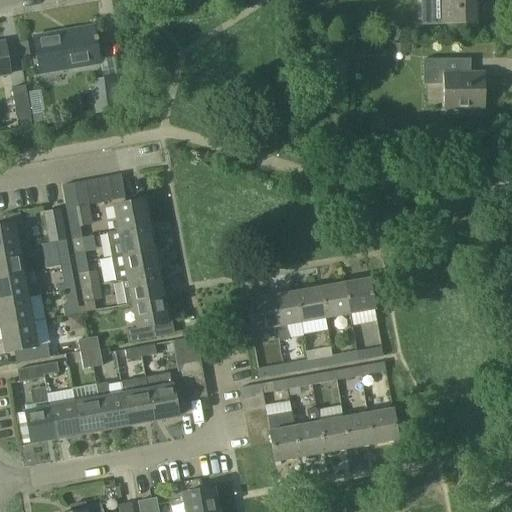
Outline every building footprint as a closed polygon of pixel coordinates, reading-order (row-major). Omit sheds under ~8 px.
[(423,0),(424,24),(474,23),(474,1),(479,1),(478,0),(423,0)] [(34,38),(39,65),(41,74),(100,63),(94,30),(66,35),(65,32),(34,38)] [(0,43),(0,76),(11,74),(5,43),(0,43)] [(450,76),(450,65),(450,59),(423,59),(423,84),(443,84),(443,107),(484,106),(484,76),(450,76)] [(116,78),(91,82),(96,114),(118,109),(116,78)] [(24,86),(11,88),(17,128),(32,125),(24,86)] [(109,177),(113,201),(125,199),(121,175),(109,177)] [(97,179),(101,203),(113,201),(109,177),(97,179)] [(85,182),(89,205),(101,203),(97,179),(85,182)] [(73,184),(77,207),(89,205),(85,182),(73,184)] [(77,207),(73,184),(61,186),(66,210),(77,207)] [(114,205),(119,231),(150,225),(145,200),(114,205)] [(56,243),(66,241),(61,210),(43,213),(48,244),(56,243)] [(0,253),(19,250),(30,248),(25,222),(20,223),(18,213),(0,216),(0,253)] [(71,240),(82,238),(79,224),(69,226),(71,240)] [(150,225),(119,231),(107,233),(112,258),(155,250),(160,249),(158,238),(154,236),(152,236),(150,225)] [(82,238),(71,240),(74,254),(84,252),(82,238)] [(66,241),(56,243),(59,257),(69,255),(66,241)] [(19,250),(0,253),(0,278),(24,274),(21,261),(32,259),(30,248),(19,250)] [(128,280),(159,274),(157,263),(159,263),(162,260),(160,249),(155,250),(112,258),(116,282),(122,281),(128,280)] [(78,275),(80,289),(90,287),(88,273),(78,275)] [(0,278),(0,303),(28,298),(40,296),(38,286),(26,288),(24,274),(0,278)] [(133,304),(164,299),(159,274),(128,280),(122,281),(127,305),(133,304)] [(62,278),(64,292),(74,290),(72,276),(62,278)] [(345,283),(351,314),(376,310),(370,279),(345,283)] [(326,319),(351,314),(345,283),(320,288),(326,319)] [(93,302),(90,287),(80,289),(83,304),(93,302)] [(302,323),(326,319),(320,288),(296,292),(302,323)] [(77,303),(74,290),(64,292),(67,305),(77,303)] [(289,325),(302,323),(296,292),(271,297),(277,328),(279,339),(291,337),(289,325)] [(252,332),(277,328),(271,297),(246,302),(252,332)] [(0,303),(0,317),(2,328),(33,322),(28,298),(0,303)] [(168,323),(164,299),(133,304),(137,329),(127,331),(129,344),(154,339),(152,326),(168,323)] [(37,346),(33,322),(2,328),(7,353),(13,352),(16,364),(49,358),(46,344),(37,346)] [(88,338),(91,354),(100,352),(97,337),(88,338)] [(78,340),(80,356),(91,354),(88,338),(78,340)] [(173,342),(175,355),(198,350),(196,338),(173,342)] [(154,344),(140,347),(142,357),(156,354),(154,344)] [(127,360),(142,357),(140,347),(125,350),(127,360)] [(367,359),(383,357),(381,347),(365,350),(367,359)] [(175,355),(177,365),(200,361),(198,350),(175,355)] [(358,351),(341,354),(343,364),(359,361),(358,351)] [(91,354),(93,367),(102,366),(100,352),(91,354)] [(83,369),(93,367),(91,354),(80,356),(83,369)] [(333,355),(316,358),(318,368),(334,365),(333,355)] [(308,360),(292,363),(294,372),(310,369),(308,360)] [(177,365),(180,378),(203,374),(200,361),(177,365)] [(57,362),(43,365),(44,375),(58,372),(57,362)] [(362,376),(378,373),(377,363),(360,366),(362,376)] [(283,364),(267,367),(269,377),(285,374),(283,364)] [(43,375),(44,375),(43,365),(17,370),(19,382),(43,378),(43,375)] [(353,378),(352,368),(335,371),(337,381),(353,378)] [(329,382),(327,372),(311,375),(313,385),(329,382)] [(180,378),(182,390),(205,386),(203,374),(180,378)] [(171,376),(147,381),(154,421),(179,416),(171,376)] [(304,387),(302,377),(286,379),(288,389),(304,387)] [(125,395),(130,425),(154,421),(147,381),(145,381),(145,378),(134,380),(136,393),(125,395)] [(262,384),(262,385),(263,394),(280,391),(278,381),(262,384)] [(99,400),(105,430),(130,425),(125,395),(122,396),(110,398),(107,386),(107,384),(95,386),(98,400),(99,400)] [(240,389),(242,400),(264,396),(263,394),(262,385),(240,389)] [(207,398),(205,386),(182,390),(184,403),(207,398)] [(242,400),(244,412),(266,408),(264,396),(242,400)] [(98,400),(75,404),(81,435),(105,430),(99,400),(98,400)] [(51,409),(49,401),(32,404),(24,406),(25,412),(26,414),(31,442),(31,444),(56,439),(51,409)] [(56,439),(81,435),(75,404),(51,409),(56,439)] [(268,420),(267,416),(266,408),(244,412),(246,424),(268,420)] [(295,427),(300,458),(325,453),(320,422),(318,422),(316,410),(315,408),(306,410),(309,424),(295,427)] [(393,409),(369,413),(375,444),(399,439),(393,409)] [(267,416),(268,420),(270,431),(272,443),(276,462),(300,458),(295,427),(292,411),(267,416)] [(369,413),(344,418),(349,449),(375,444),(369,413)] [(325,453),(349,449),(344,418),(320,422),(325,453)] [(248,435),(270,431),(268,420),(246,424),(248,435)] [(270,431),(248,435),(251,447),(272,443),(270,431)] [(184,494),(186,511),(218,511),(214,488),(184,494)] [(140,511),(158,511),(156,498),(138,501),(140,511)] [(120,504),(120,511),(134,511),(132,502),(120,504)]
